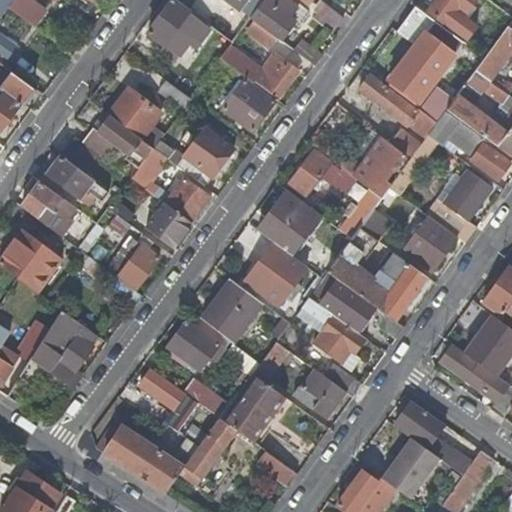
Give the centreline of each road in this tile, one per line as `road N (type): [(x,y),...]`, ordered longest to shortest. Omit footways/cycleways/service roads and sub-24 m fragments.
road 1 (residential): [(47,458),(385,0)]
road 2 (residential): [(132,0),(0,178)]
road 3 (residential): [(387,370),(511,198)]
road 4 (residential): [(292,511),(387,370)]
road 5 (residential): [(387,370),(511,456)]
